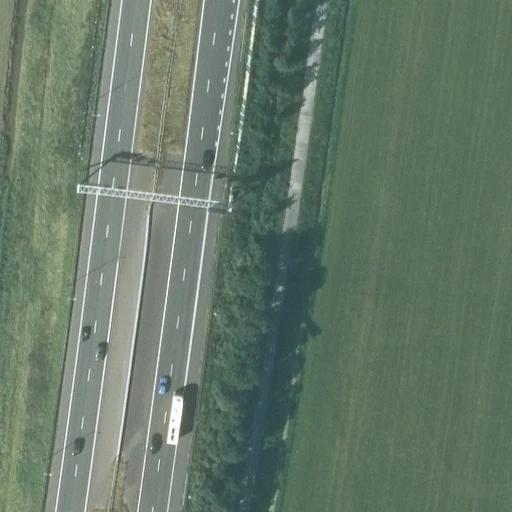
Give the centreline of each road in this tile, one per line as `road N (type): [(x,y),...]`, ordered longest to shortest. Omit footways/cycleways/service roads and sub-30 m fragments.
road 1 (unclassified): [(321,0),(242,511)]
road 2 (motorway): [(150,511),(218,0)]
road 3 (motorway): [(134,0),(69,511)]
